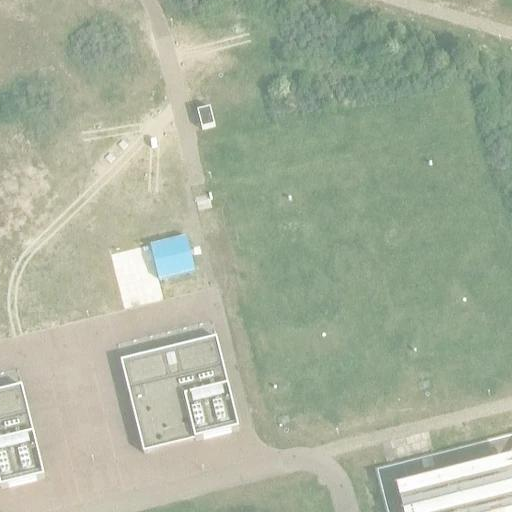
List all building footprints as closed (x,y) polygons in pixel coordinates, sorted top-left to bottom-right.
[(215,129),(210,110),(197,113),(202,132),(215,129)] [(188,239),(150,248),(158,282),(196,273),(188,239)] [(229,387),(223,389),(216,360),(221,358),(217,339),(152,356),(152,357),(126,364),(125,362),(121,363),(126,382),(128,382),(137,415),(134,416),(144,455),(148,454),(147,448),(194,437),(195,442),(240,431),(229,387)] [(45,480),(34,436),(28,438),(24,420),(21,408),(27,407),(22,388),(0,393),(0,487),(1,491),(45,480)] [(511,511),(511,438),(377,472),(387,511),(511,511)]
